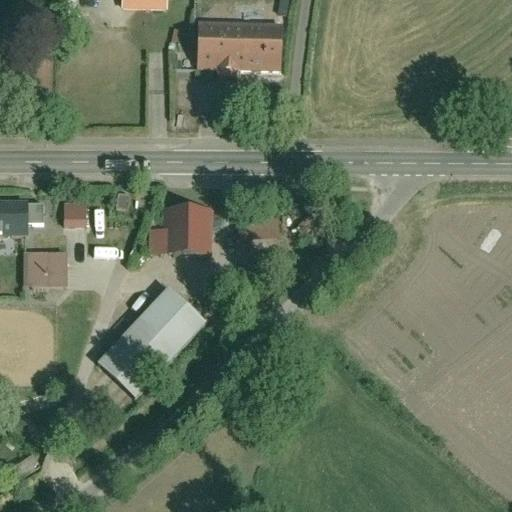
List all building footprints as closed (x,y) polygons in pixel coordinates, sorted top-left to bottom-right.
[(126,0),(126,10),(167,12),(166,0),(126,0)] [(203,28),(202,76),(221,76),(220,86),(244,86),(244,79),(282,80),(284,30),(203,28)] [(87,207),(63,208),(63,233),(87,232),(87,207)] [(0,261),(25,261),(24,234),(42,234),(41,208),(0,208),(0,261)] [(212,214),(166,213),(166,233),(146,232),(146,264),(211,266),(212,214)] [(21,267),(22,303),(66,303),(66,267),(21,267)] [(174,295),(106,365),(141,400),(209,329),(174,295)]
